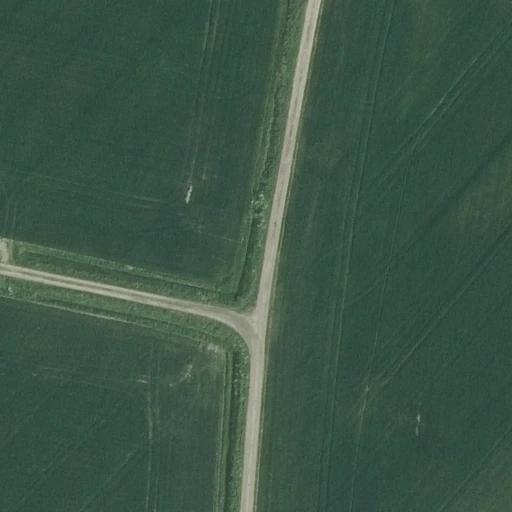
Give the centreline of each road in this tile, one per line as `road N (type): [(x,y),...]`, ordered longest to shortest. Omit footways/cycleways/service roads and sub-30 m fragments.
road 1 (track): [(316,0),(252,325),(0,270)]
road 2 (track): [(252,325),(239,511)]
